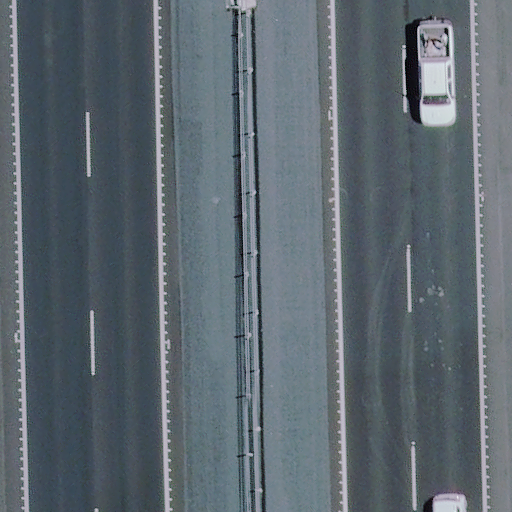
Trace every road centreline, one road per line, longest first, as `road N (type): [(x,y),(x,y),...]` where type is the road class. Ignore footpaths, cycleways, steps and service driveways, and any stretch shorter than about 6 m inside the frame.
road 1 (motorway): [(99,511),(86,0)]
road 2 (motorway): [(405,0),(417,511)]
